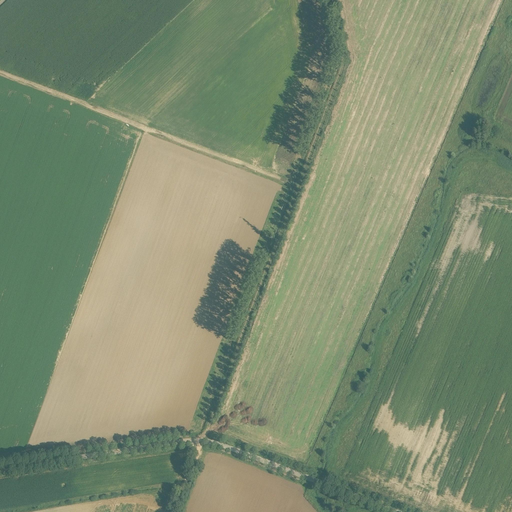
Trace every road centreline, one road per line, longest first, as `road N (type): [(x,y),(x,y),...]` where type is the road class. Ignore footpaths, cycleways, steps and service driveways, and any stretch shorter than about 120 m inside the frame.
road 1 (track): [(172,511),(339,61),(325,0)]
road 2 (unclassified): [(396,511),(201,436),(0,468)]
